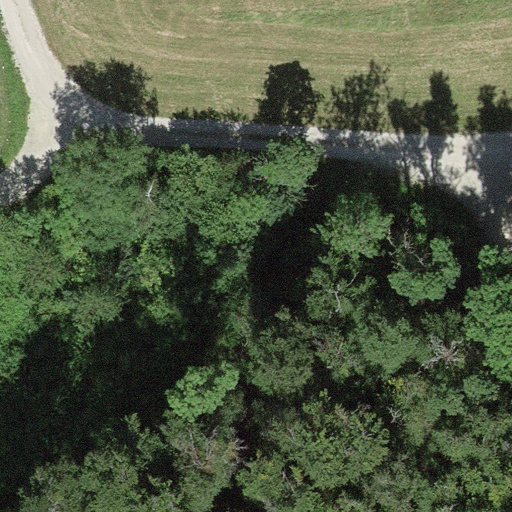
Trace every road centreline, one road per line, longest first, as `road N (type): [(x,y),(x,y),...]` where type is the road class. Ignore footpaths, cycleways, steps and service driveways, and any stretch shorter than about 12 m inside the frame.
road 1 (track): [(0,12),(58,122),(417,162),(511,148)]
road 2 (track): [(54,469),(245,304),(352,176),(417,162)]
